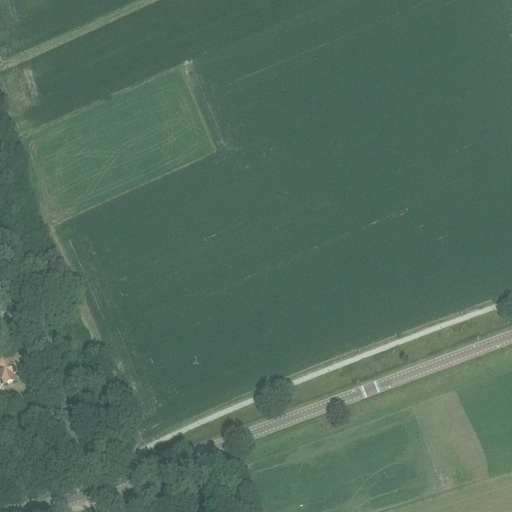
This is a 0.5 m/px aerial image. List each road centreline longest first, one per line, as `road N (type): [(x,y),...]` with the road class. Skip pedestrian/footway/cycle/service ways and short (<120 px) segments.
road 1 (tertiary): [(91,492),(511,335)]
road 2 (unclassified): [(91,492),(0,234)]
road 3 (track): [(136,451),(92,328),(44,230)]
